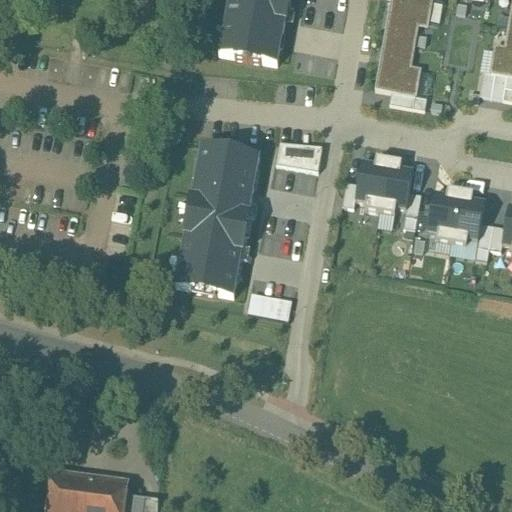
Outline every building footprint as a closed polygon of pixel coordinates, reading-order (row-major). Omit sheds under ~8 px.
[(230,0),(220,60),(276,70),(289,0),(230,0)] [(422,0),(391,0),(385,38),(415,43),(417,28),(427,29),(432,4),(422,2),(422,0)] [(511,23),(511,24),(506,55),(496,53),(491,79),(495,80),(507,82),(511,82),(511,23)] [(415,43),(385,38),(375,95),(392,98),(415,102),(420,77),(409,75),(415,43)] [(491,103),(495,80),(491,79),(484,78),(479,101),(491,103)] [(491,103),(503,105),(505,94),(507,82),(495,80),(491,103)] [(511,106),(511,94),(505,94),(503,105),(511,106)] [(415,102),(392,98),(389,110),(424,116),(426,104),(415,102)] [(321,153),(281,149),(277,170),(316,177),(321,153)] [(202,152),(175,293),(233,304),(260,163),(202,152)] [(355,207),(365,209),(364,216),(380,219),(389,165),(376,163),(375,170),(362,167),(358,191),(355,207)] [(402,168),(389,165),(380,219),(394,221),(396,214),(406,216),(409,199),(413,176),(400,174),(402,168)] [(355,207),(358,191),(346,189),(342,212),(354,214),(355,207)] [(427,238),(438,240),(437,247),(451,249),(461,197),(448,194),(447,201),(434,199),(427,238)] [(485,208),(472,206),(473,199),(461,197),(451,249),(466,252),(467,245),(478,247),(481,230),(485,208)] [(414,237),(421,201),(409,199),(406,216),(403,235),(414,237)] [(502,252),(511,253),(511,254),(511,260),(511,259),(511,212),(509,212),(505,234),(502,252)] [(493,232),(481,230),(478,247),(474,266),(486,268),(488,256),(493,232)] [(505,234),(493,232),(488,256),(501,258),(502,252),(505,234)] [(255,297),(251,318),(292,326),(296,305),(255,297)] [(128,487),(53,477),(47,511),(124,511),(126,502),(128,487)] [(126,502),(124,511),(143,511),(144,510),(143,509),(143,504),(126,502)]
